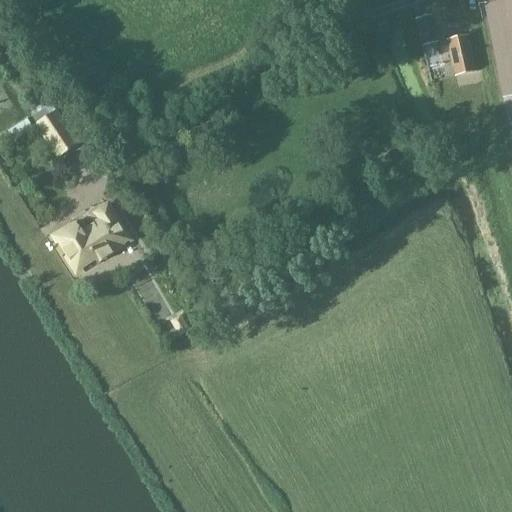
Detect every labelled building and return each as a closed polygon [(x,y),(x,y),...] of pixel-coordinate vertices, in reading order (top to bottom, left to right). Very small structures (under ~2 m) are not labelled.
[(421,47),(438,42),(432,15),(414,20),(421,47)] [(454,77),(476,72),(468,36),(446,40),(454,77)] [(55,111),(48,101),(28,115),(34,125),(33,126),(55,160),(80,144),(57,109),(55,111)] [(133,242),(108,202),(102,205),(102,206),(91,214),(93,216),(94,216),(96,219),(93,221),(94,222),(79,231),(74,222),(68,226),(67,224),(49,236),(54,245),(57,244),(65,256),(63,258),(73,275),(95,261),(97,264),(133,242)] [(189,331),(179,315),(169,322),(178,337),(189,331)]
